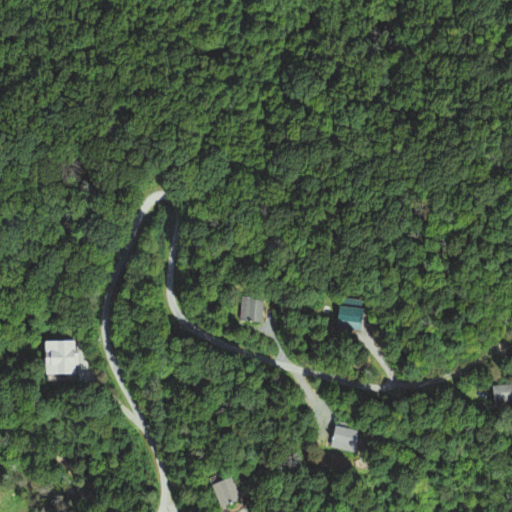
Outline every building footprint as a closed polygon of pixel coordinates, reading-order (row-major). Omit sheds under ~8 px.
[(234,321),(257,323),(259,298),(237,296),(234,321)] [(353,299),(331,299),(331,330),(353,330),(353,299)] [(74,377),(74,341),(41,341),(41,377),(74,377)] [(503,384),(476,386),(477,407),(504,405),(503,384)] [(316,445),(339,454),(347,434),(324,425),(316,445)] [(236,500),(227,477),(208,485),(217,508),(236,500)]
